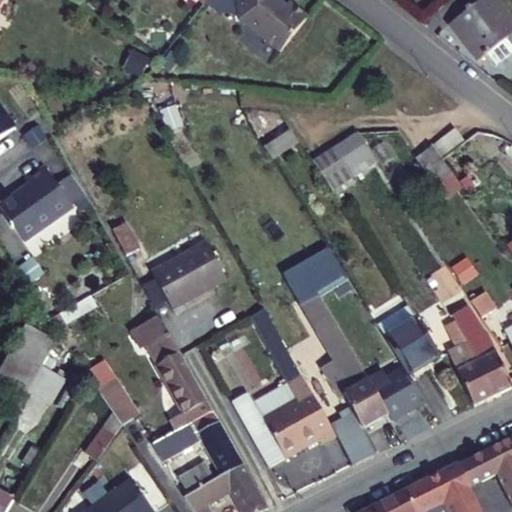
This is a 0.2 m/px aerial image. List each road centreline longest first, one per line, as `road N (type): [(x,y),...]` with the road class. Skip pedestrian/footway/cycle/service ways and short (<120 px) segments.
road 1 (tertiary): [(308,511),(511,414)]
road 2 (residential): [(363,0),(511,118)]
